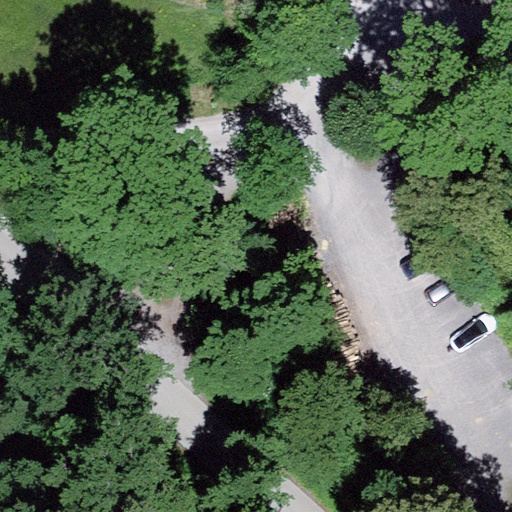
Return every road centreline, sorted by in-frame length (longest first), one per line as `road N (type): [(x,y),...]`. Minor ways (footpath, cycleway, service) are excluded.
road 1 (track): [(310,511),(145,366),(0,255)]
road 2 (track): [(511,30),(373,35)]
